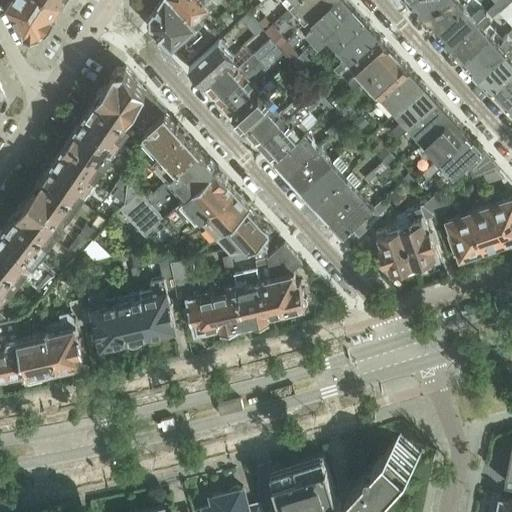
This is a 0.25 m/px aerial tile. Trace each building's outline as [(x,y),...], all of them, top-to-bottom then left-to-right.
[(9,0),(27,32),(31,34),(35,34),(40,32),(43,30),(45,26),(47,27),(52,20),(26,2),(27,0),(9,0)] [(27,0),(26,2),(52,20),(65,0),(64,0),(27,0)] [(197,25),(174,0),(161,0),(157,6),(151,16),(151,23),(159,32),(159,31),(187,61),(211,39),(198,24),(197,25)] [(211,4),(207,0),(174,0),(197,25),(198,24),(204,18),(200,14),(211,4)] [(298,0),(284,0),(284,1),(290,8),(297,1),(298,0)] [(332,0),(298,0),(297,1),(299,4),(292,10),(305,24),(312,18),(332,0)] [(352,6),(346,0),(332,0),(312,18),(318,25),(307,35),(313,41),(352,6)] [(412,0),(423,12),(436,0),(412,0)] [(436,0),(423,12),(438,28),(464,3),(461,0),(436,0)] [(438,28),(451,42),(487,10),(482,3),(480,5),(476,0),(467,0),(464,3),(438,28)] [(365,20),(352,6),(313,41),(319,48),(330,38),(337,46),(365,20)] [(451,42),(465,58),(492,33),(485,25),(494,17),(487,10),(451,42)] [(264,26),(252,13),(250,11),(226,32),(241,48),(264,26)] [(365,20),(337,46),(346,56),(341,61),(346,66),(351,62),(379,36),(365,20)] [(492,33),(465,58),(479,73),(511,41),(511,29),(506,35),(498,27),(492,33)] [(380,36),(379,36),(351,62),(361,72),(349,83),(355,90),(367,79),(396,53),(380,36)] [(206,81),(232,57),(234,54),(219,38),(193,62),(190,65),(205,82),(206,81)] [(232,57),(206,81),(219,95),(260,58),(275,45),(270,40),(256,53),(255,52),(240,65),(232,57)] [(281,46),(294,59),(299,54),(287,40),(281,46)] [(511,53),(511,41),(479,73),(492,87),(511,69),(511,55),(511,54),(511,53)] [(396,53),(367,79),(382,95),(410,70),(396,53)] [(219,95),(233,111),(259,88),(252,79),(267,65),(260,58),(219,95)] [(298,64),(305,72),(310,67),(303,59),(298,64)] [(245,126),(273,101),(286,90),(305,72),(298,64),(279,82),(277,81),(264,93),(259,88),(233,111),(234,112),(234,113),(245,126)] [(98,94),(123,112),(147,89),(126,66),(116,67),(116,68),(98,94)] [(511,69),(492,87),(508,105),(511,100),(511,69)] [(410,70),(382,95),(397,112),(425,86),(410,70)] [(409,125),(437,100),(425,86),(397,112),(403,118),(392,128),(398,135),(409,125)] [(123,112),(133,119),(144,127),(166,110),(147,89),(123,112)] [(276,158),(306,129),(308,127),(302,120),(295,126),(293,124),(308,111),(320,99),(314,92),(301,103),(260,140),(276,158)] [(98,94),(84,114),(120,139),(133,119),(123,112),(98,94)] [(273,101),(245,126),(246,127),(247,126),(260,140),(301,103),(295,96),(280,110),(273,101)] [(437,100),(409,125),(424,142),(452,117),(437,100)] [(200,147),(166,110),(144,127),(140,150),(148,159),(152,154),(159,162),(154,167),(165,180),(200,147)] [(71,133),(107,158),(116,144),(120,139),(84,114),(71,133)] [(467,132),(452,117),(424,142),(426,144),(418,150),(427,159),(434,153),(439,158),(467,132)] [(275,158),(289,173),(320,145),(306,129),(276,158),(275,158)] [(448,182),(484,150),(467,132),(439,158),(440,159),(424,173),(428,178),(437,170),(448,182)] [(107,158),(71,133),(58,152),(94,177),(107,158)] [(320,145),(289,173),(303,188),(333,160),(320,145)] [(200,147),(165,180),(147,196),(149,198),(163,213),(181,197),(216,165),(200,147)] [(94,177),(58,152),(45,172),(80,196),(94,177)] [(498,166),(486,153),(479,159),(484,173),(498,166)] [(302,188),(316,203),(347,174),(343,170),(348,165),(340,156),(334,160),(333,160),(303,188),(302,188)] [(475,176),(484,173),(479,159),(472,166),(475,176)] [(216,165),(181,197),(199,217),(203,214),(235,185),(216,165)] [(348,175),(347,174),(316,203),(317,204),(330,218),(361,190),(356,184),(361,180),(353,171),(348,175)] [(32,190),(67,215),(80,196),(45,172),(32,190)] [(163,213),(149,198),(147,196),(129,176),(127,199),(126,202),(124,206),(138,222),(134,225),(141,232),(144,229),(145,230),(163,213)] [(202,227),(212,238),(220,231),(250,202),(235,185),(203,214),(206,218),(196,227),(199,230),(202,227)] [(19,208),(53,234),(55,232),(67,215),(32,190),(26,199),(19,208)] [(361,190),(330,218),(344,234),(352,227),(375,205),(361,190)] [(433,206),(436,215),(447,211),(439,191),(431,199),(433,206)] [(494,203),(507,240),(510,239),(511,239),(511,194),(508,198),(494,203)] [(401,227),(416,270),(431,264),(441,260),(436,246),(437,246),(431,229),(430,229),(427,219),(436,215),(433,206),(431,199),(425,204),(422,205),(397,213),(400,222),(401,227)] [(220,231),(234,246),(248,243),(251,246),(250,247),(253,250),(256,250),(265,249),(268,246),(270,244),(263,237),(264,236),(268,235),(270,233),(271,230),(270,227),(268,224),(264,223),(249,205),(250,203),(220,231)] [(472,211),(484,248),(485,248),(486,249),(490,251),(497,249),(500,245),(499,243),(507,240),(494,203),(472,211)] [(375,205),(352,227),(360,236),(368,228),(383,214),(375,205)] [(5,226),(42,257),(44,253),(47,256),(58,242),(51,237),(53,234),(19,208),(5,226)] [(484,248),(472,211),(449,219),(453,230),(450,231),(456,247),(459,247),(462,256),(473,252),(476,253),(481,251),(482,249),(484,248)] [(79,228),(93,238),(98,231),(84,221),(79,228)] [(0,232),(0,253),(22,272),(45,291),(59,273),(40,258),(42,257),(5,226),(0,232)] [(416,270),(401,227),(388,231),(386,226),(377,230),(382,245),(380,246),(386,263),(388,262),(391,272),(392,272),(394,277),(402,274),(402,275),(416,270)] [(265,249),(256,250),(261,273),(270,317),(282,314),(286,310),(285,309),(298,306),(301,307),(306,306),(310,301),(308,296),(306,295),(305,289),(303,279),(298,280),(296,270),(293,271),(293,269),(303,260),(285,241),(270,255),(268,246),(265,249)] [(22,272),(0,253),(0,285),(6,291),(7,290),(22,272)] [(238,278),(215,283),(214,280),(202,283),(196,255),(172,260),(179,294),(180,296),(190,294),(192,306),(185,307),(187,314),(193,312),(197,329),(208,326),(208,328),(212,330),(226,327),(227,329),(229,331),(237,330),(238,326),(238,324),(247,322),(238,278)] [(141,290),(152,337),(163,335),(165,329),(177,327),(173,311),(174,311),(172,303),(172,304),(170,296),(179,294),(172,260),(171,258),(160,261),(164,277),(152,280),(153,287),(141,290)] [(261,273),(238,278),(247,322),(257,320),(257,322),(260,324),(268,323),(269,319),(269,317),(270,317),(261,273)] [(129,343),(118,295),(106,298),(104,290),(91,294),(94,307),(97,320),(96,321),(97,328),(98,328),(102,344),(112,341),(112,342),(117,346),(128,343),(129,343)] [(118,295),(129,343),(131,344),(133,344),(135,344),(137,344),(139,343),(141,343),(143,341),(144,340),(144,339),(152,337),(141,290),(118,295)] [(49,329),(58,368),(58,369),(64,372),(71,370),(75,365),(75,363),(85,361),(82,346),(83,346),(81,337),(80,337),(77,324),(86,321),(81,299),(72,301),(73,310),(60,312),(62,320),(48,323),(49,329)] [(0,319),(0,381),(26,376),(18,336),(13,316),(1,319),(0,319)] [(49,329),(18,336),(26,376),(32,379),(41,377),(46,372),(45,371),(58,368),(49,329)] [(368,511),(422,453),(401,433),(372,464),(367,465),(366,471),(352,486),(351,485),(337,490),(328,462),(327,462),(274,478),(275,480),(284,511),(368,511)] [(250,511),(243,486),(241,487),(238,485),(233,486),(231,489),(212,494),(215,504),(204,506),(205,511),(250,511)] [(511,511),(511,499),(502,497),(498,511),(511,511)]
